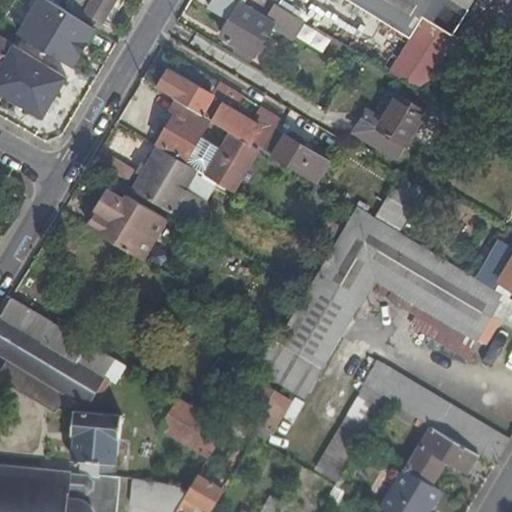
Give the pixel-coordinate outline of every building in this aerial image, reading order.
[(65,9),(48,0),(41,0),(21,37),(77,68),(100,29),(65,9)] [(70,0),(65,9),(100,29),(116,0),(70,0)] [(222,36),(256,55),(273,25),(296,39),(306,23),(267,0),(246,0),(243,5),(241,4),(222,36)] [(346,0),(411,39),(424,19),(393,0),(346,0)] [(450,35),(467,8),(454,0),(393,0),(424,19),(450,35)] [(451,52),(459,39),(450,35),(424,19),(411,39),(400,55),(389,72),(425,94),(443,65),(451,52)] [(0,70),(14,45),(0,36),(0,70)] [(82,78),(51,61),(31,96),(62,113),(82,78)] [(170,69),(159,87),(178,99),(202,114),(212,120),(213,120),(222,104),(213,98),(214,96),(170,69)] [(231,88),(233,85),(225,79),(222,83),(231,88)] [(228,93),(231,88),(222,83),(219,88),(228,93)] [(213,98),(222,104),(228,93),(219,88),(214,96),(213,98)] [(266,137),(268,132),(278,116),(263,108),(254,123),(236,112),(246,97),(231,88),(228,93),(222,104),(213,120),(251,143),(258,132),(266,137)] [(427,112),(399,95),(385,117),(370,108),(355,131),(383,148),(390,136),(405,146),(427,112)] [(190,157),(212,120),(202,114),(178,99),(172,109),(177,112),(159,143),(188,161),(186,163),(192,166),(195,160),(190,157)] [(278,116),(280,112),(266,103),(263,108),(278,116)] [(251,143),(317,183),(323,173),(309,165),(316,153),(288,136),(284,141),(268,132),(266,137),(258,132),(251,143)] [(173,212),(197,169),(192,166),(186,163),(182,160),(173,155),(160,147),(135,190),(173,212)] [(193,224),(219,182),(197,169),(173,212),(193,224)] [(402,227),(422,188),(399,176),(379,216),(402,227)] [(144,258),(167,219),(128,195),(124,200),(109,191),(98,209),(100,210),(90,226),(144,258)] [(477,279),(401,234),(358,208),(332,251),(307,293),(279,341),(323,367),(377,278),(488,345),(503,320),(511,326),(511,299),(510,298),(496,290),(478,280),(477,279)] [(144,258),(152,263),(176,224),(167,219),(144,258)] [(511,246),(500,240),(477,279),(478,280),(496,290),(510,298),(511,295),(511,246)] [(294,306),(304,291),(293,285),(290,289),(286,287),(280,297),(294,306)] [(13,296),(0,317),(0,351),(9,357),(68,393),(89,405),(90,403),(95,406),(111,380),(106,377),(117,359),(13,296)] [(305,398),(323,367),(279,341),(275,338),(257,369),(305,398)] [(68,393),(9,357),(0,372),(0,378),(57,412),(68,393)] [(497,465),(511,441),(377,361),(362,385),(365,386),(316,470),(341,483),(341,482),(363,445),(389,400),(420,418),(480,455),(497,465)] [(258,438),(266,443),(292,401),(261,382),(242,413),(244,414),(242,418),(249,423),(252,419),(255,421),(248,433),(258,438)] [(211,456),(228,428),(180,399),(163,428),(211,456)] [(0,511),(118,511),(122,476),(117,476),(118,463),(119,463),(124,415),(76,411),(74,434),(77,434),(75,460),(83,461),(81,474),(0,465),(0,511)] [(470,472),(480,455),(420,418),(417,424),(421,427),(419,429),(429,436),(407,470),(433,486),(449,459),(470,472)] [(200,475),(205,466),(200,464),(195,471),(200,475)] [(407,470),(384,508),(390,511),(429,511),(442,491),(433,486),(407,470)] [(214,511),(226,491),(199,475),(191,490),(177,511),(193,511),(199,502),(214,511)] [(132,504),(143,506),(149,482),(137,480),(132,504)] [(149,482),(143,506),(175,511),(177,511),(191,490),(149,482)]
